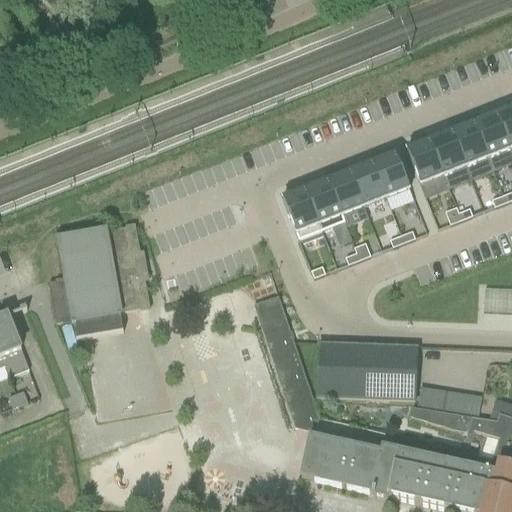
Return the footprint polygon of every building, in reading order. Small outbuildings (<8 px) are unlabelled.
[(511,112),(496,118),(510,154),(511,153),(511,112)] [(496,118),(473,127),(487,163),(510,154),(496,118)] [(473,127),(451,136),(465,172),(487,163),(473,127)] [(451,136),(429,145),(443,181),(465,172),(451,136)] [(429,145),(406,154),(420,190),(443,181),(429,145)] [(395,158),(372,168),(386,203),(409,194),(395,158)] [(372,168),(349,176),(363,212),(386,203),(372,168)] [(349,176),(327,185),(344,228),(344,227),(342,221),(363,212),(349,176)] [(327,185),(304,194),(321,236),(344,228),(327,185)] [(304,194),(282,203),(298,245),(321,236),(304,194)] [(511,196),(502,201),(505,208),(511,205),(511,196)] [(502,201),(491,205),(494,213),(505,208),(502,201)] [(455,212),(444,217),(449,230),(461,226),(458,218),(455,212)] [(469,214),(458,218),(461,226),(472,221),(469,214)] [(122,336),(119,318),(120,318),(120,315),(150,309),(135,230),(106,235),(106,232),(55,241),(63,284),(47,287),(55,327),(70,324),(70,327),(73,327),(76,344),(122,336)] [(412,236),(400,241),(403,248),(415,244),(412,236)] [(400,241),(389,245),(392,253),(403,248),(400,241)] [(365,248),(353,253),(356,258),(359,266),(370,261),(365,248)] [(356,258),(345,263),(347,270),(359,266),(356,258)] [(322,272),(310,276),(313,284),(325,279),(322,272)] [(477,290),(440,289),(439,317),(476,318),(477,290)] [(278,301),(257,308),(263,326),(259,327),(295,433),(318,423),(293,347),(278,301)] [(0,359),(4,371),(9,382),(28,374),(7,321),(0,323),(0,359)] [(318,348),(316,403),(414,407),(416,351),(318,348)] [(420,391),(416,413),(477,423),(481,402),(420,391)] [(15,399),(20,410),(27,407),(23,396),(15,399)] [(12,413),(20,410),(15,399),(8,402),(12,413)] [(492,415),(499,418),(511,421),(511,409),(495,405),(492,415)] [(473,436),(477,423),(416,413),(412,413),(409,422),(472,441),(473,436)] [(477,423),(473,436),(485,439),(478,462),(497,466),(511,469),(511,421),(499,418),(497,426),(477,423)] [(511,511),(511,469),(497,466),(495,479),(382,453),(381,458),(310,442),(301,481),(372,498),(371,499),(387,503),(388,501),(435,511),(511,511)]
